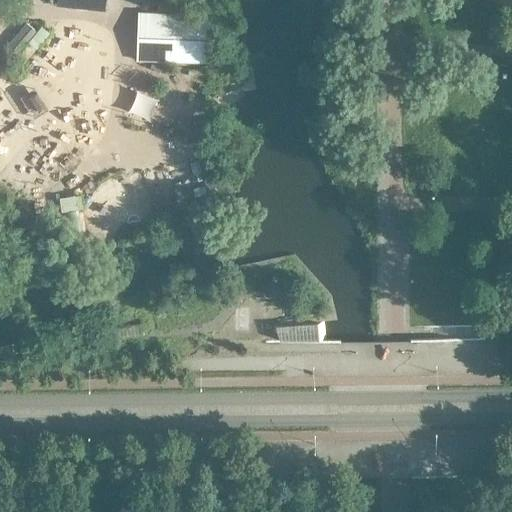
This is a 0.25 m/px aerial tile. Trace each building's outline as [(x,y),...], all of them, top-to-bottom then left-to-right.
[(106,0),(56,0),(56,4),(105,9),(106,0)] [(139,13),(137,60),(207,62),(209,15),(139,13)] [(12,60),(36,31),(26,23),(2,51),(12,60)] [(88,252),(82,209),(61,212),(67,255),(88,252)] [(325,340),(324,321),(295,324),(273,326),(278,340),(325,340)] [(144,332),(142,324),(113,328),(112,330),(108,330),(108,336),(112,336),(112,337),(123,336),(144,334),(144,332)]
